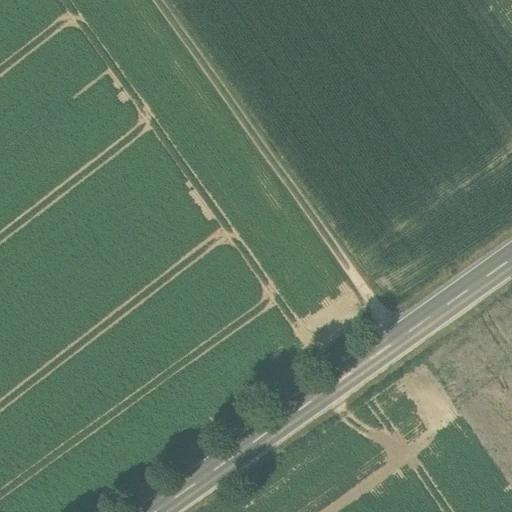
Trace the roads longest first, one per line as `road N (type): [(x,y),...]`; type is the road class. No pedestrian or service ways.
road 1 (secondary): [(511,259),(158,511)]
road 2 (track): [(150,0),(396,342)]
